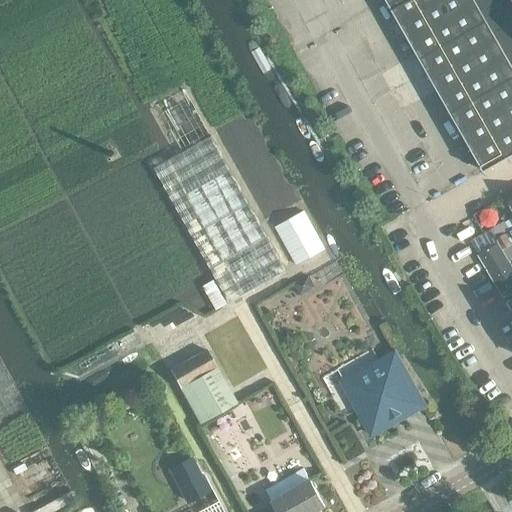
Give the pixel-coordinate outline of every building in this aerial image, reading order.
[(511,0),(389,0),(479,162),(484,171),(511,155),(511,0)] [(156,105),(182,152),(154,168),(230,303),(286,271),(211,136),(184,89),(156,105)] [(296,265),(324,250),(303,212),(275,227),(296,265)] [(511,243),(502,250),(508,261),(511,258),(511,243)] [(477,257),(500,294),(511,286),(511,267),(508,261),(502,250),(498,244),(477,257)] [(309,275),(293,284),(299,295),(315,286),(309,275)] [(200,424),(237,404),(205,349),(168,369),(200,424)] [(373,431),(420,404),(394,357),(378,366),(371,353),(339,371),(373,431)] [(190,458),(171,469),(188,501),(208,491),(190,458)] [(315,511),(325,507),(303,468),(265,489),(278,511),(315,511)]
